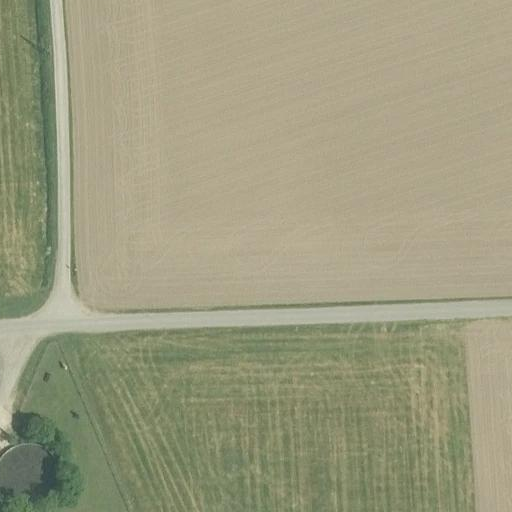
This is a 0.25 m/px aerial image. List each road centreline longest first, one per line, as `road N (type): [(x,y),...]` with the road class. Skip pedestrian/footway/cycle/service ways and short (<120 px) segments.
road 1 (unclassified): [(511,312),(67,322)]
road 2 (unclassified): [(67,322),(60,0)]
